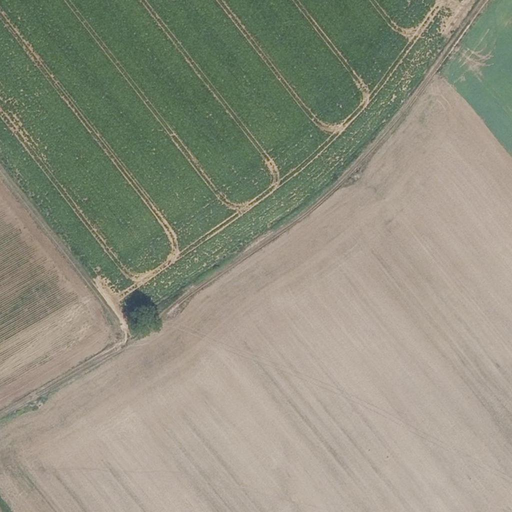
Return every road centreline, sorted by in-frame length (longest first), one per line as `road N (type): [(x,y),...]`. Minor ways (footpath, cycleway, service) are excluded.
road 1 (track): [(483,0),(398,119),(330,194),(131,332),(0,410)]
road 2 (track): [(0,164),(131,332)]
